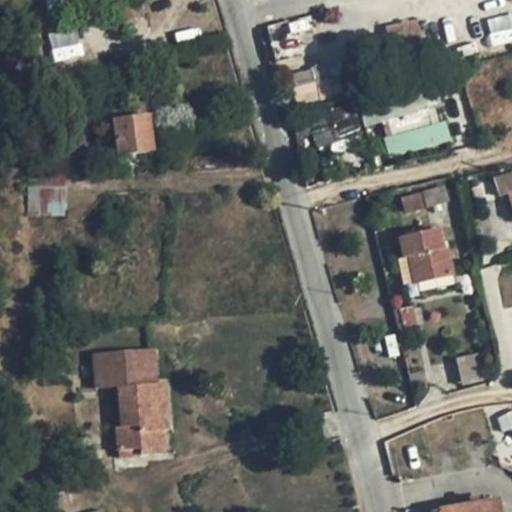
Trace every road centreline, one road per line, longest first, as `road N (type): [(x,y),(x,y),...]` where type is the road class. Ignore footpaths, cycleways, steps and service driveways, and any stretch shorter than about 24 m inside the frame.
road 1 (residential): [(377,511),(352,382),(236,0)]
road 2 (unknown): [(372,487),(481,481),(502,493),(509,511)]
